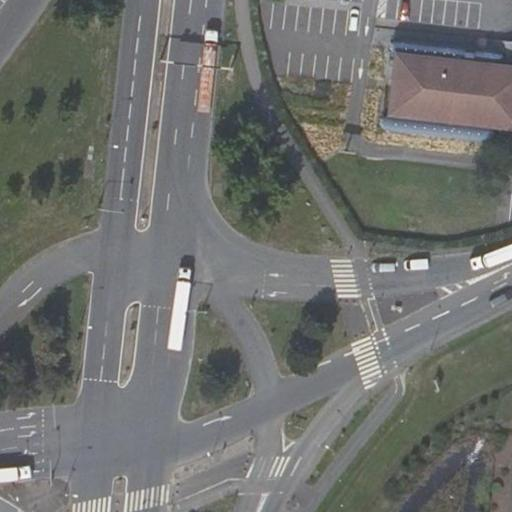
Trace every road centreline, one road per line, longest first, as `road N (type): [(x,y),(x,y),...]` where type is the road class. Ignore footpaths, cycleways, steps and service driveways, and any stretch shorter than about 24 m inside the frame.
road 1 (unclassified): [(511,250),(468,267),(382,278),(171,266)]
road 2 (primary): [(171,266),(200,0)]
road 3 (primary): [(143,0),(114,255)]
road 4 (primary): [(114,255),(96,442)]
road 5 (primary): [(153,445),(171,266)]
road 6 (primary): [(273,403),(232,309),(171,266)]
road 7 (primary): [(267,493),(368,360)]
road 8 (unclassified): [(368,360),(511,289)]
road 9 (unclassified): [(114,255),(48,270),(0,314)]
road 10 (unclassified): [(153,445),(273,403)]
